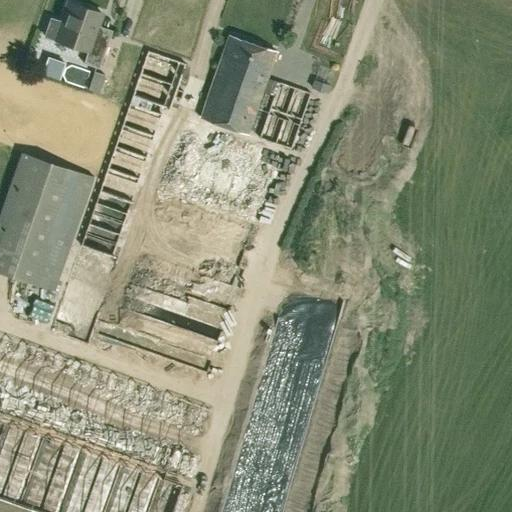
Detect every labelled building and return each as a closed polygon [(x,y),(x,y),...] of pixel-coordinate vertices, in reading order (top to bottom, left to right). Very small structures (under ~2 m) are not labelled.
[(93,38),(103,12),(68,0),(61,20),(49,16),(43,33),(88,49),(84,62),(100,67),(108,43),(93,38)] [(229,34),(201,117),(248,133),(263,90),(267,77),(276,50),(229,34)] [(47,57),(41,73),(58,79),(64,63),(47,57)] [(0,269),(37,282),(77,169),(24,151),(0,219),(0,269)] [(160,209),(177,213),(182,196),(165,192),(160,209)] [(138,239),(130,236),(122,255),(172,274),(183,244),(142,229),(138,239)] [(259,267),(265,248),(255,244),(249,264),(259,267)] [(59,326),(59,328),(84,329),(83,331),(100,332),(106,313),(137,314),(137,306),(114,299),(111,307),(105,307),(106,288),(71,286),(59,326)] [(52,324),(51,290),(41,290),(42,324),(52,324)]
